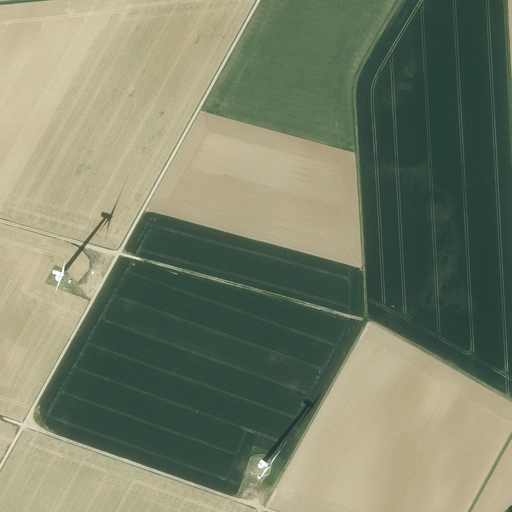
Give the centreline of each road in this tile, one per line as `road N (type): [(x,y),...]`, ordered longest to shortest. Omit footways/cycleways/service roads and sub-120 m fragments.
road 1 (track): [(0,468),(258,0)]
road 2 (track): [(400,0),(353,90),(365,319),(511,400)]
road 3 (track): [(275,511),(24,425)]
road 4 (track): [(365,319),(119,252)]
road 5 (track): [(263,508),(367,320)]
road 6 (track): [(0,220),(119,252)]
